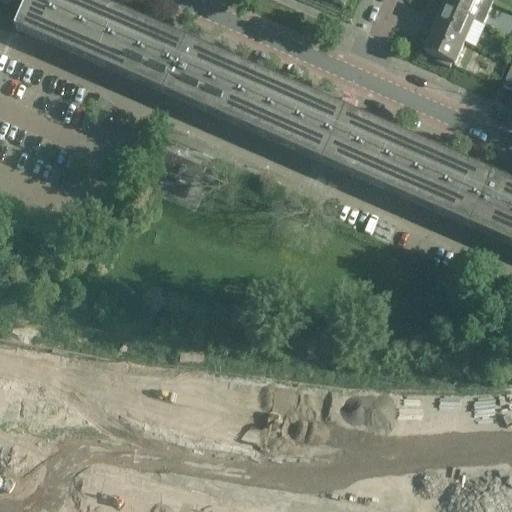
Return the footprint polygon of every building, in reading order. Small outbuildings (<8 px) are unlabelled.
[(19,34),(365,185),(511,249),(511,188),(506,186),(508,183),(510,180),(497,174),(495,178),(496,178),(495,181),(386,133),(355,119),(351,118),(357,103),(349,100),(343,114),(339,112),(339,113),(200,52),(201,49),(202,49),(203,46),(191,40),(189,44),(190,44),(189,47),(81,0),(32,0),(18,34),(19,34)] [(475,23),(484,1),(481,0),(448,0),(444,9),(475,23)] [(465,45),(475,23),(444,9),(434,32),(465,45)] [(465,45),(434,32),(425,54),(438,60),(437,64),(438,64),(449,69),(450,70),(452,66),(455,67),(465,45)] [(492,68),(499,72),(503,64),(491,57),(492,56),(474,46),(463,66),(486,79),(492,68)] [(511,92),(511,78),(508,77),(503,88),(511,92)] [(47,180),(62,143),(24,127),(8,163),(47,180)] [(153,193),(198,209),(209,177),(195,172),(196,169),(181,164),(180,169),(163,164),(153,193)]
